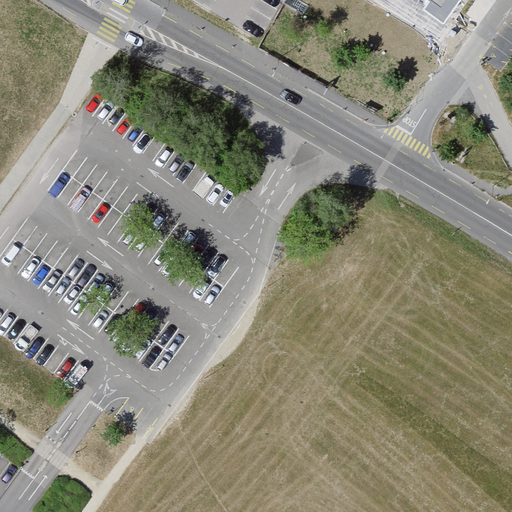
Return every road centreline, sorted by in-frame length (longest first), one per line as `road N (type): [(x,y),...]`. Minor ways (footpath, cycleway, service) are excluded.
road 1 (secondary): [(395,166),(97,0)]
road 2 (secondary): [(511,235),(395,166)]
road 3 (residential): [(395,166),(467,54)]
